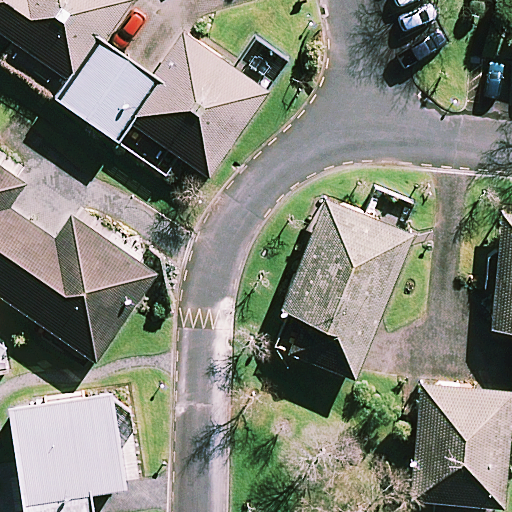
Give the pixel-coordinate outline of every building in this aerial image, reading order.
[(130,0),(0,0),(0,32),(71,82),(58,100),(117,141),(130,122),(208,176),(265,93),(184,37),(155,78),(102,42),(130,0)] [(24,183),(0,166),(0,296),(95,361),(155,274),(71,216),(54,240),(7,208),(24,183)] [(410,235),(325,202),(283,311),(301,318),(288,353),(354,379),(410,235)] [(511,215),(502,215),(491,331),(511,332),(511,215)] [(511,393),(420,385),(411,500),(503,507),(511,393)] [(111,392),(9,406),(16,462),(0,463),(0,511),(90,511),(88,492),(123,488),(111,392)]
